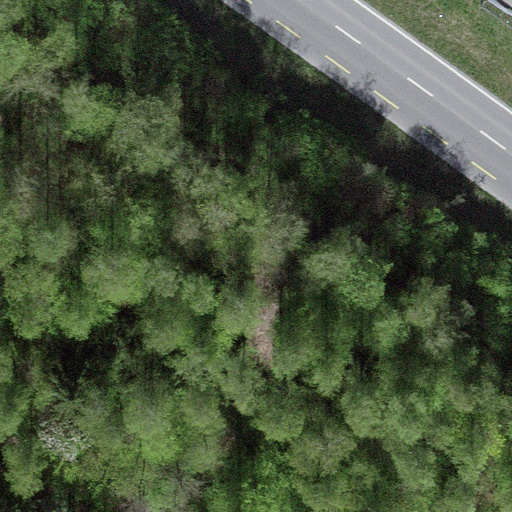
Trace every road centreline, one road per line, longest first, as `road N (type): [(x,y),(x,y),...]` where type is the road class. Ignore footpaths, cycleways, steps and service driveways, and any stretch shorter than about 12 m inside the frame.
road 1 (primary): [(299,0),(511,153)]
road 2 (track): [(115,511),(0,444)]
